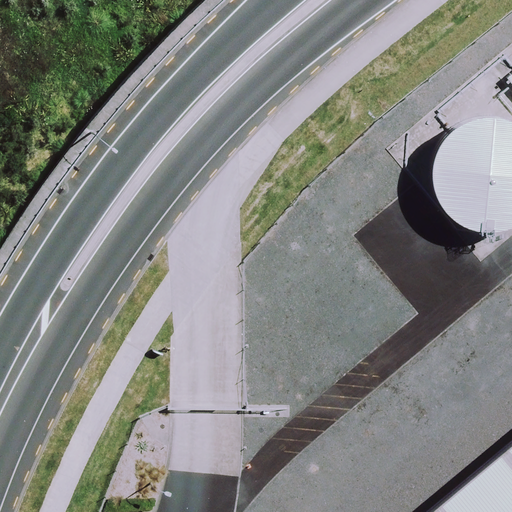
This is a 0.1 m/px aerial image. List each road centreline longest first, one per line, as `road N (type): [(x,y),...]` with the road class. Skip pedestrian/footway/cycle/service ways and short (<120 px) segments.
road 1 (unclassified): [(361,0),(258,82),(98,282),(18,363)]
road 2 (unclassified): [(18,363),(35,268),(166,94),(265,0)]
